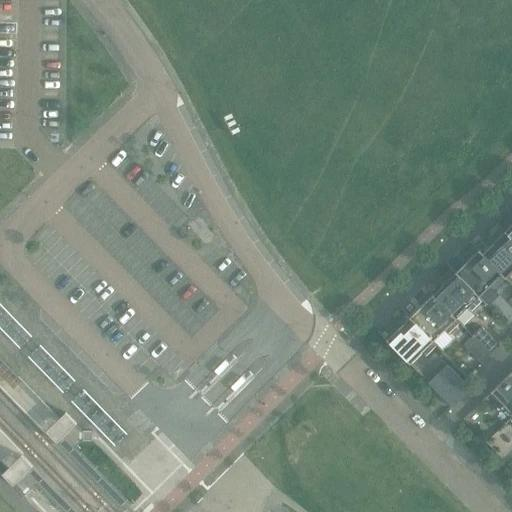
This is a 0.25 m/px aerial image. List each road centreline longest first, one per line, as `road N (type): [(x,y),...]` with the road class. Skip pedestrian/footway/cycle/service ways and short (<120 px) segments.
road 1 (residential): [(277,299),(161,411),(0,250)]
road 2 (residential): [(277,299),(209,193),(157,88)]
road 3 (residential): [(0,246),(157,88)]
road 4 (residential): [(424,448),(277,299)]
road 5 (residential): [(424,448),(511,363)]
